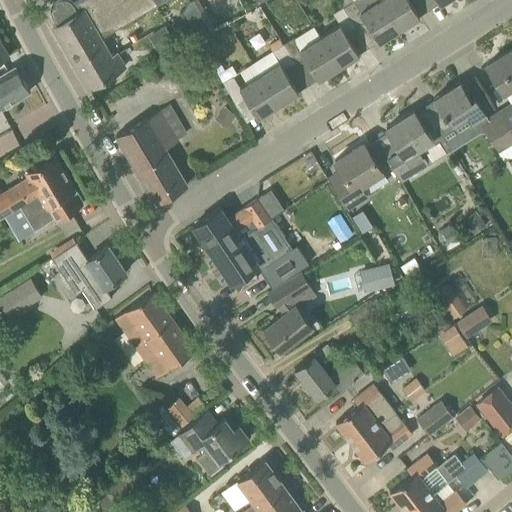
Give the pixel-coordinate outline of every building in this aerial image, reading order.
[(101,37),(164,0),(79,0),(74,3),(71,0),(70,0),(58,0),(55,2),(53,6),(53,11),(54,15),(59,23),(53,27),(78,70),(92,62),(91,59),(99,54),(103,61),(112,55),(101,37)] [(190,0),(184,11),(198,39),(214,30),(198,0),(190,0)] [(381,0),(340,0),(344,6),(356,26),(366,20),(379,41),(399,28),(381,0)] [(381,0),(399,28),(420,16),(409,0),(381,0)] [(339,66),(359,53),(346,33),(356,26),(344,6),(333,13),(340,23),(320,36),(339,66)] [(176,42),(175,40),(166,27),(165,26),(149,36),(160,52),(176,42)] [(339,66),(320,36),(314,26),(294,38),(293,37),(283,44),(296,64),(306,58),(319,78),(339,66)] [(0,61),(9,55),(0,39),(0,61)] [(279,104),(299,91),(286,70),(296,64),(283,44),(273,50),(280,61),(260,73),(279,104)] [(511,104),(499,112),(511,132),(511,48),(487,64),(511,104)] [(126,65),(117,52),(112,55),(103,61),(99,54),(91,59),(92,62),(78,70),(89,88),(126,65)] [(0,108),(31,91),(16,66),(0,74),(0,108)] [(258,116),(279,104),(260,73),(240,86),(233,75),(223,81),(235,102),(245,95),(258,116)] [(471,97),(461,81),(434,97),(436,100),(426,107),(428,111),(441,131),(468,114),(473,122),(486,113),(474,95),(471,97)] [(178,140),(160,110),(148,117),(117,135),(156,202),(188,184),(166,147),(178,140)] [(441,131),(428,111),(418,117),(414,110),(387,127),(399,147),(386,156),(401,179),(427,163),(417,146),(441,131)] [(489,118),(482,122),(485,127),(499,149),(511,141),(511,132),(499,112),(489,118)] [(511,141),(499,149),(505,158),(511,154),(511,141)] [(348,205),(366,194),(388,180),(364,142),(335,160),(342,170),(331,177),(348,205)] [(27,200),(40,192),(35,184),(63,168),(54,154),(27,171),(29,175),(5,190),(0,192),(0,216),(20,204),(27,200)] [(56,220),(84,203),(63,168),(35,184),(40,192),(27,200),(20,204),(35,229),(54,217),(56,220)] [(214,255),(241,237),(237,229),(252,220),(257,227),(270,218),(272,217),(258,197),(228,218),(220,207),(194,224),(214,255)] [(440,230),(439,238),(447,242),(457,236),(457,228),(449,224),(440,230)] [(241,237),(214,255),(232,282),(259,265),(249,249),(262,241),(254,229),(254,228),(241,237)] [(300,268),(321,256),(312,240),(290,253),(300,268)] [(88,258),(77,242),(78,242),(77,241),(53,258),(77,293),(83,289),(96,307),(113,296),(112,295),(111,295),(105,286),(127,271),(109,244),(88,258)] [(413,256),(400,265),(407,276),(420,268),(413,256)] [(370,266),(359,269),(364,291),(375,288),(396,283),(390,261),(370,266)] [(297,306),(317,294),(303,271),(269,291),(277,304),(284,313),(264,328),(281,350),(313,327),(297,306)] [(31,279),(0,298),(0,302),(10,318),(43,297),(31,279)] [(451,320),(467,310),(449,283),(433,293),(451,320)] [(123,352),(134,343),(157,377),(195,350),(153,291),(127,309),(116,318),(125,331),(114,339),(123,352)] [(360,328),(386,312),(377,298),(351,314),(360,328)] [(465,315),(456,321),(466,336),(475,330),(465,315)] [(451,356),(466,346),(451,324),(436,334),(451,356)] [(321,363),(334,353),(328,344),(314,354),(313,354),(295,368),(317,397),(335,384),(340,390),(365,371),(354,357),(330,375),(321,363)] [(417,378),(403,388),(412,401),(426,390),(417,378)] [(366,435),(379,424),(396,411),(374,383),(354,399),(358,405),(336,422),(351,441),(363,431),(366,435)] [(502,433),(511,425),(511,405),(497,386),(477,401),(502,433)] [(182,425),(194,416),(178,396),(166,406),(182,425)] [(429,433),(453,415),(441,399),(417,417),(429,433)] [(470,406),(459,415),(470,427),(481,419),(470,406)] [(392,448),(412,433),(396,411),(379,424),(366,435),(363,431),(351,441),(365,460),(388,443),(392,448)] [(211,428),(200,414),(171,438),(185,456),(206,441),(210,447),(197,456),(210,473),(224,462),(221,458),(248,437),(239,424),(233,429),(225,417),(211,428)] [(498,478),(511,467),(511,454),(501,441),(481,456),(498,478)] [(420,505),(439,490),(459,474),(466,469),(454,453),(438,466),(428,453),(408,469),(412,474),(390,491),(405,510),(417,501),(420,505)] [(268,511),(270,509),(266,503),(287,488),(265,459),(237,479),(257,505),(247,511),(238,511),(239,511),(237,511),(268,511)] [(466,469),(459,474),(467,485),(487,470),(479,459),(466,469)] [(121,510),(150,487),(135,468),(106,491),(121,510)] [(302,509),(287,488),(266,503),(270,509),(268,511),(306,511),(304,508),(302,509)] [(417,501),(405,510),(406,511),(453,511),(466,502),(457,490),(446,498),(439,490),(420,505),(417,501)]
